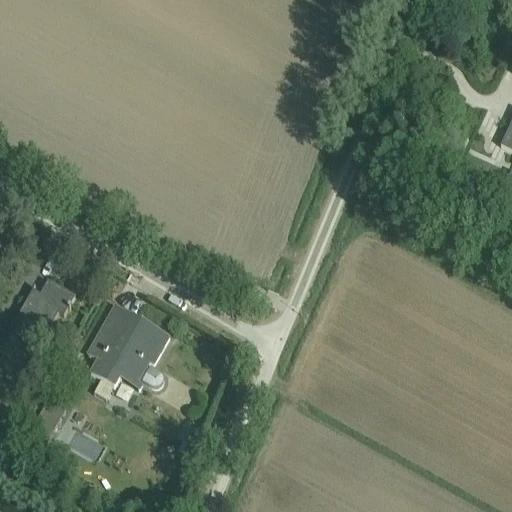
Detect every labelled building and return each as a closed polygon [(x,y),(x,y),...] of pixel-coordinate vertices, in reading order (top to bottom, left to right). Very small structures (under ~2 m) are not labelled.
[(511,126),(501,150),(511,155),(511,126)] [(12,337),(0,357),(0,363),(30,381),(45,354),(32,347),(40,331),(49,335),(58,318),(64,321),(76,300),(48,285),(40,298),(33,294),(9,336),(12,337)] [(116,310),(88,359),(97,364),(90,378),(102,385),(94,397),(106,404),(114,392),(116,393),(121,384),(141,395),(144,390),(140,388),(141,386),(155,393),(162,391),(164,386),(163,379),(150,371),(151,368),(154,370),(170,341),(169,341),(167,343),(136,326),(138,323),(116,310)] [(50,401),(26,443),(44,452),(68,411),(50,401)] [(69,451),(107,465),(113,450),(75,435),(69,451)]
